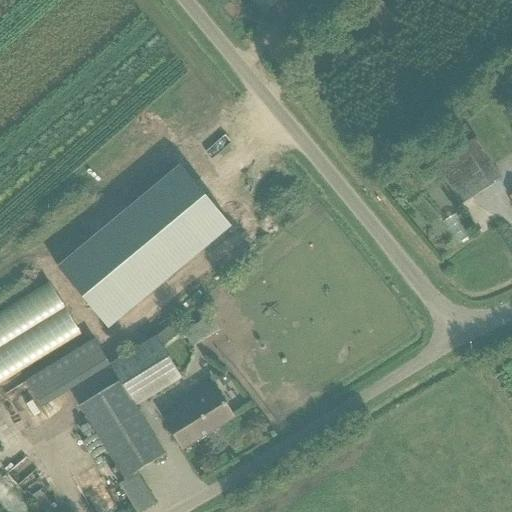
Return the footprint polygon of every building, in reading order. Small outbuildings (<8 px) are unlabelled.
[(279,0),(256,0),(266,11),(279,0)] [(294,0),(287,7),(308,31),(345,0),(294,0)] [(181,92),(57,194),(108,255),(231,154),(181,92)] [(465,126),(432,146),(441,160),(435,164),(461,206),(501,180),(491,163),(475,139),(474,140),(469,131),(465,126)] [(436,209),(450,231),(463,223),(448,201),(436,209)] [(0,293),(0,363),(106,309),(77,254),(0,293)] [(182,333),(191,347),(220,329),(211,315),(182,333)] [(92,324),(1,376),(23,416),(41,406),(34,393),(107,351),(92,324)] [(79,405),(93,428),(108,453),(125,479),(164,454),(159,445),(135,405),(180,377),(173,366),(155,336),(108,365),(118,381),(79,405)] [(226,372),(218,377),(224,386),(232,381),(226,372)] [(234,418),(223,401),(218,391),(198,403),(193,394),(190,396),(193,401),(164,418),(172,432),(183,449),(234,418)] [(0,503),(8,511),(41,511),(0,467),(0,503)]
